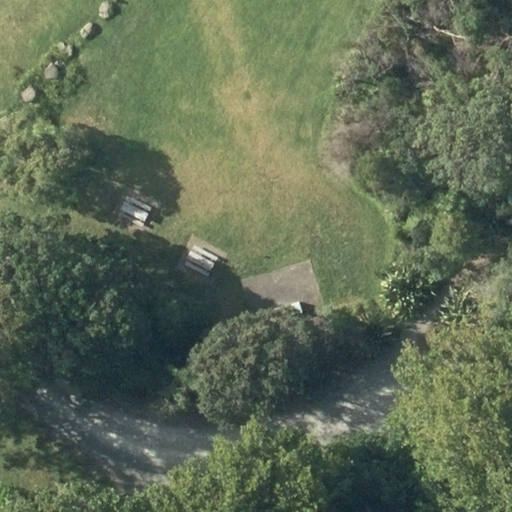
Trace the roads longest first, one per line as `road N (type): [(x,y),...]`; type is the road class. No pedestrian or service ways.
road 1 (track): [(0,344),(43,385),(125,434),(225,449),(286,439)]
road 2 (track): [(286,439),(511,359)]
